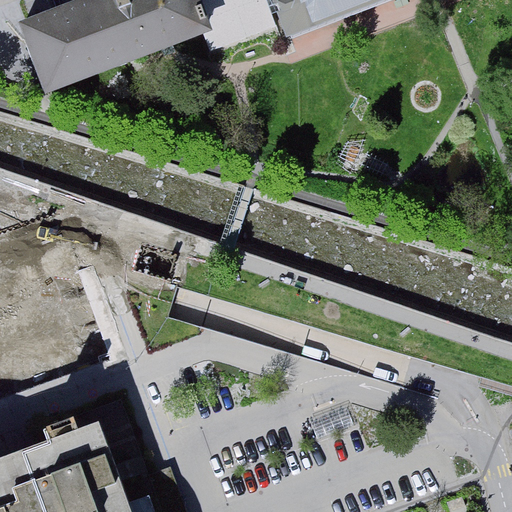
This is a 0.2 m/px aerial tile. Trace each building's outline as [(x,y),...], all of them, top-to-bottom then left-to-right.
[(99,0),(21,29),(46,96),(211,36),(197,0),(99,0)] [(197,0),(211,36),(217,54),(284,30),(272,0),(197,0)] [(272,0),(284,30),(289,43),(405,0),(272,0)] [(0,264),(0,396),(107,355),(63,240),(0,264)] [(0,443),(92,408),(78,372),(0,402),(0,443)] [(0,511),(162,511),(120,398),(92,408),(0,442),(0,511)] [(163,511),(187,511),(176,467),(154,473),(163,511)]
